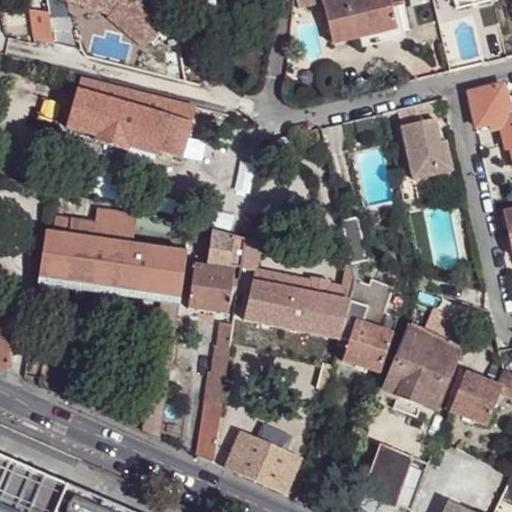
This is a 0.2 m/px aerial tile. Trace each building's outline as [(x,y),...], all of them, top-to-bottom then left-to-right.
[(163,24),(134,0),(66,0),(108,16),(107,18),(143,48),(163,24)] [(297,0),(300,10),(324,5),(324,2),(323,0),(297,0)] [(324,5),(334,47),(360,40),(397,30),(388,0),(333,0),(324,2),(324,5)] [(401,0),(388,0),(397,30),(402,29),(405,40),(412,38),(409,27),(401,0)] [(453,0),(456,12),(490,5),(489,0),(453,0)] [(51,14),(33,11),(37,39),(54,45),(51,14)] [(360,40),(362,50),(405,40),(402,29),(397,30),(360,40)] [(194,108),(81,81),(66,130),(95,139),(94,143),(125,152),(127,148),(157,156),(158,153),(180,159),(194,108)] [(469,94),(476,127),(490,124),(503,121),(510,119),(510,118),(503,86),(469,94)] [(438,137),(430,103),(397,111),(413,180),(453,171),(446,140),(439,142),(433,143),(432,138),(438,137)] [(370,117),(354,121),(358,135),(373,131),(370,117)] [(503,121),(505,127),(511,125),(511,117),(510,118),(510,119),(503,121)] [(503,121),(490,124),(491,130),(505,127),(503,121)] [(453,171),(413,180),(403,182),(408,200),(456,188),(453,171)] [(110,226),(132,230),(134,214),(96,208),(93,221),(98,223),(110,226)] [(53,237),(67,239),(69,219),(55,217),(53,237)] [(351,261),(352,265),(368,261),(358,218),(342,221),(351,261)] [(98,223),(93,221),(69,219),(67,239),(93,242),(130,246),(132,230),(110,226),(98,223)] [(208,245),(210,232),(191,226),(187,241),(208,245)] [(208,245),(202,267),(215,269),(216,264),(239,269),(243,241),(210,232),(208,245)] [(46,236),(40,279),(163,295),(178,297),(184,253),(130,246),(93,242),(67,239),(53,237),(46,236)] [(262,244),(243,241),(239,269),(252,271),(258,271),(262,244)] [(252,271),(250,282),(347,301),(353,282),(353,280),(352,265),(351,261),(348,261),(341,287),(332,285),(333,282),(311,278),(311,281),(258,271),(252,271)] [(187,308),(227,315),(234,272),(215,269),(202,267),(194,266),(187,308)] [(414,287),(427,292),(432,280),(415,274),(414,287)] [(353,280),(353,282),(347,301),(368,308),(369,304),(384,311),(391,288),(373,282),(372,288),(353,280)] [(347,301),(250,282),(242,320),(242,321),(338,340),(347,301)] [(142,434),(158,440),(178,297),(163,295),(142,434)] [(337,341),(348,342),(354,323),(362,326),(368,308),(347,301),(338,340),(337,341)] [(390,335),(395,318),(383,313),(384,311),(369,304),(368,308),(362,326),(390,335)] [(426,333),(460,350),(469,330),(434,313),(426,333)] [(0,316),(0,371),(6,374),(14,320),(0,316)] [(377,373),(390,335),(362,326),(354,323),(348,342),(346,347),(341,362),(377,373)] [(211,361),(226,363),(231,327),(217,324),(211,361)] [(410,325),(385,390),(398,396),(421,406),(435,412),(460,350),(426,333),(410,325)] [(211,361),(210,374),(224,375),(226,363),(211,361)] [(331,366),(323,364),(316,389),(324,391),(331,366)] [(200,417),(217,420),(224,375),(210,374),(206,373),(200,417)] [(511,377),(504,374),(497,388),(501,391),(511,395),(511,377)] [(486,427),(501,391),(497,388),(496,390),(465,377),(451,413),(486,427)] [(312,405),(320,407),(324,391),(316,389),(312,405)] [(67,401),(99,415),(103,406),(69,391),(67,401)] [(415,419),(421,406),(398,396),(392,409),(415,419)] [(195,457),(210,464),(217,420),(200,417),(195,457)] [(241,433),(224,471),(283,496),(299,460),(241,433)] [(411,511),(428,467),(380,448),(362,493),(411,511)] [(0,511),(126,511),(0,456),(0,511)] [(469,511),(449,503),(445,511),(469,511)]
